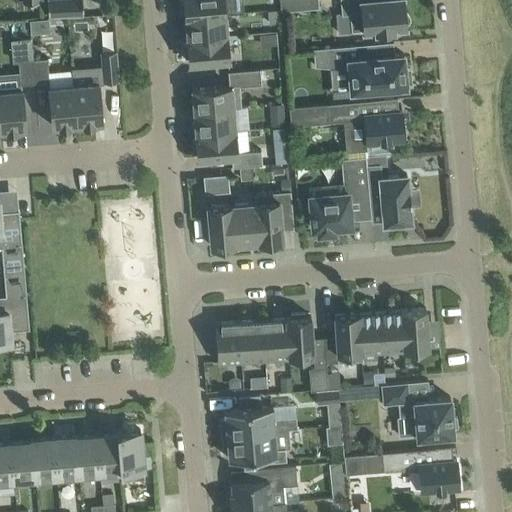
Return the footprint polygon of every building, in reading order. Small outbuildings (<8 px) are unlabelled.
[(49,0),(50,17),(83,15),(81,0),(49,0)] [(226,13),(224,0),(180,0),(181,12),(185,11),(185,17),(186,17),(226,13)] [(318,0),(280,0),(281,9),(319,6),(318,0)] [(404,0),(341,0),(343,12),(338,13),(340,30),(362,28),(362,30),(375,28),(376,31),(394,29),(394,27),(407,25),(404,0)] [(269,23),(281,22),(280,9),(269,10),(269,23)] [(187,42),(229,38),(226,13),(186,17),(188,36),(187,37),(187,42)] [(48,17),(30,16),(30,30),(48,30),(48,17)] [(275,32),(261,33),(262,45),(276,44),(275,32)] [(13,59),(33,56),(30,35),(10,37),(13,59)] [(231,58),(229,38),(187,42),(184,42),(185,57),(189,56),(189,62),(231,58)] [(369,93),(368,88),(406,84),(406,82),(411,82),(410,67),(404,68),(403,53),(369,56),(368,42),(313,47),(314,65),(348,68),(350,89),(351,89),(351,95),(369,93)] [(101,52),(103,80),(119,78),(117,51),(101,52)] [(35,82),(49,81),(47,57),(33,58),(35,82)] [(20,83),(35,82),(33,58),(18,60),(20,83)] [(239,85),(261,83),(260,68),(228,71),(230,85),(239,84),(239,85)] [(96,126),(95,121),(102,121),(99,81),(74,83),(77,123),(83,122),(83,127),(96,126)] [(72,128),(71,123),(77,123),(74,83),(49,85),(52,125),(59,124),(59,129),(72,128)] [(194,109),(235,106),(241,105),(239,85),(239,84),(230,85),(192,88),(194,109)] [(19,132),(19,128),(25,127),(22,87),(0,89),(0,125),(0,130),(6,129),(7,133),(19,132)] [(327,102),(289,106),(291,124),(328,121),(343,119),(346,157),(366,155),(366,154),(367,154),(366,141),(374,140),(391,139),(404,138),(403,118),(402,109),(398,110),(382,111),(381,99),(397,97),(405,97),(405,95),(381,97),(381,98),(327,102)] [(196,132),(236,128),(235,106),(194,109),(195,121),(193,121),(194,131),(196,131),(196,132)] [(238,151),(236,128),(196,132),(195,133),(196,138),(194,138),(195,152),(197,152),(198,157),(231,154),(232,166),(262,163),(260,149),(238,151)] [(287,145),(274,146),(276,162),(288,161),(287,145)] [(344,189),(309,191),(312,228),(317,227),(318,232),(334,231),(333,226),(345,225),(351,225),(350,219),(350,218),(348,197),(369,195),(367,165),(366,155),(346,157),(341,157),(344,189)] [(380,163),(367,165),(369,195),(381,194),(384,221),(391,221),(393,225),(402,224),(404,220),(411,219),(410,205),(411,205),(409,187),(408,187),(407,173),(381,176),(380,163)] [(242,179),(253,178),(252,165),(241,166),(242,179)] [(217,192),(230,191),(229,174),(215,175),(217,192)] [(286,180),(279,180),(280,190),(287,189),(286,180)] [(289,210),(287,190),(253,193),(254,200),(257,240),(257,241),(263,240),(263,244),(277,243),(277,239),(282,239),(279,210),(289,210)] [(235,242),(257,240),(254,200),(232,201),(235,242)] [(230,247),(230,243),(235,243),(235,242),(232,201),(207,203),(211,245),(216,245),(216,248),(230,247)] [(0,245),(3,245),(5,270),(24,268),(25,268),(19,208),(0,210),(0,209),(0,245)] [(7,294),(0,295),(0,342),(11,341),(10,329),(29,328),(24,268),(5,270),(7,294)] [(405,348),(428,347),(425,306),(401,308),(401,309),(405,348)] [(384,349),(405,348),(401,309),(379,310),(384,349)] [(363,351),(384,349),(379,310),(359,312),(363,351)] [(305,315),(305,311),(291,312),(291,316),(286,316),(286,317),(289,355),(313,353),(311,314),(305,315)] [(336,335),(337,352),(338,360),(364,358),(363,351),(359,312),(359,311),(334,313),(336,335)] [(266,357),(289,355),(286,317),(261,319),(266,357)] [(241,359),(266,357),(261,319),(237,320),(241,359)] [(217,361),(241,359),(237,320),(215,321),(217,361)] [(336,335),(324,336),(325,353),(337,352),(336,335)] [(310,388),(316,387),(327,386),(326,369),(326,366),(309,367),(310,388)] [(337,369),(326,369),(327,386),(332,386),(338,385),(337,369)] [(458,425),(458,416),(453,414),(451,397),(410,400),(408,381),(382,382),(383,402),(401,401),(401,415),(399,415),(400,434),(419,433),(419,434),(454,432),(453,427),(458,425)] [(332,386),(327,386),(316,387),(317,401),(327,400),(329,424),(341,423),(338,385),(332,386)] [(274,416),(273,404),(224,408),(225,416),(220,417),(222,433),(289,427),(297,427),(296,414),(274,416)] [(222,433),(223,450),(228,449),(229,457),(243,456),(250,455),(250,462),(267,461),(286,459),(285,447),(290,447),(289,427),(222,433)] [(142,444),(140,428),(117,430),(117,432),(118,431),(122,469),(144,467),(142,454),(151,453),(150,443),(142,444)] [(100,471),(122,469),(118,431),(117,432),(97,433),(100,471)] [(100,471),(97,433),(76,435),(75,435),(78,473),(100,471)] [(57,475),(78,473),(75,435),(76,435),(76,434),(53,436),(57,475)] [(57,475),(53,436),(31,438),(31,439),(32,439),(35,477),(57,475)] [(14,479),(35,477),(32,439),(31,439),(10,441),(14,479)] [(0,479),(14,479),(10,441),(0,441),(0,479)] [(438,460),(436,447),(383,451),(385,468),(420,464),(423,488),(459,485),(457,458),(438,460)] [(383,451),(364,453),(365,471),(385,468),(383,451)] [(364,453),(344,455),(345,473),(365,471),(364,453)] [(331,461),(330,462),(331,474),(345,473),(344,461),(343,460),(331,461)] [(228,494),(230,506),(285,501),(283,484),(296,483),(294,463),(251,467),(252,479),(231,481),(232,493),(228,494)] [(285,511),(285,501),(230,506),(230,511),(285,511)] [(114,502),(103,504),(103,511),(111,511),(115,511),(114,502)]
